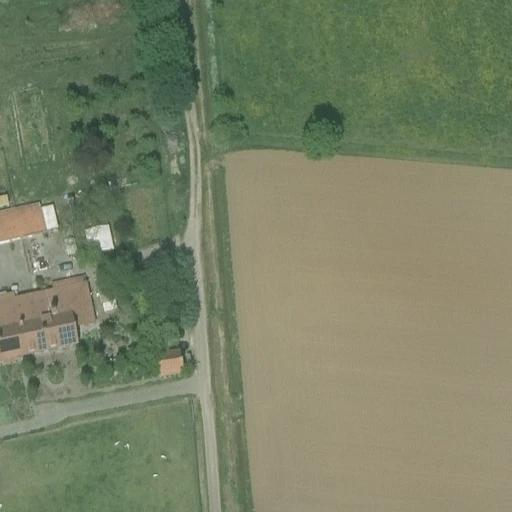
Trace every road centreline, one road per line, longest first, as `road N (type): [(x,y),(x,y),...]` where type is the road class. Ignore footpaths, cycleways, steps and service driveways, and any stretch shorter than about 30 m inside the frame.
road 1 (unclassified): [(215,511),(191,138)]
road 2 (unknown): [(0,422),(207,387)]
road 3 (unclassified): [(178,0),(191,138)]
